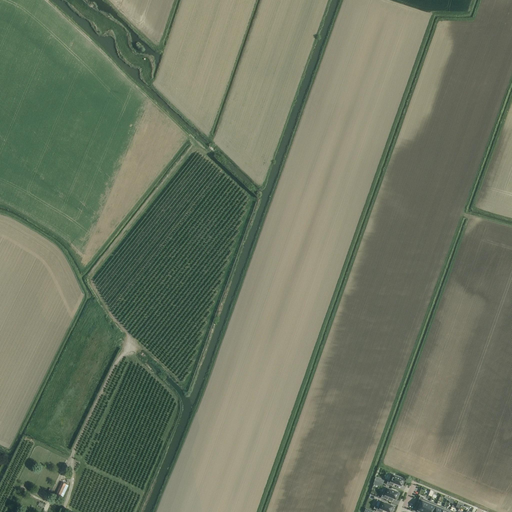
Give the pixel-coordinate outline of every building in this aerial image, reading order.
[(394,483),(401,486),(402,485),(404,481),(403,480),(404,479),(401,478),(396,476),(391,474),(389,481),(388,480),(387,484),(392,486),(394,483)] [(61,482),(54,496),(59,499),(66,484),(62,482),(61,482)] [(383,494),(381,497),(387,500),(388,496),(396,499),(396,498),(397,498),(398,494),(398,493),(396,492),(396,491),(391,489),(390,490),(386,488),(383,494)] [(421,503),(418,510),(421,511),(425,511),(430,501),(423,498),(424,497),(420,496),(418,502),(421,503)] [(382,511),(383,510),(388,511),(390,511),(391,511),(393,507),(393,506),(391,505),(385,503),(380,501),(378,507),(377,507),(376,511),(378,511),(382,511)] [(430,501),(425,511),(433,511),(437,504),(430,501)]
